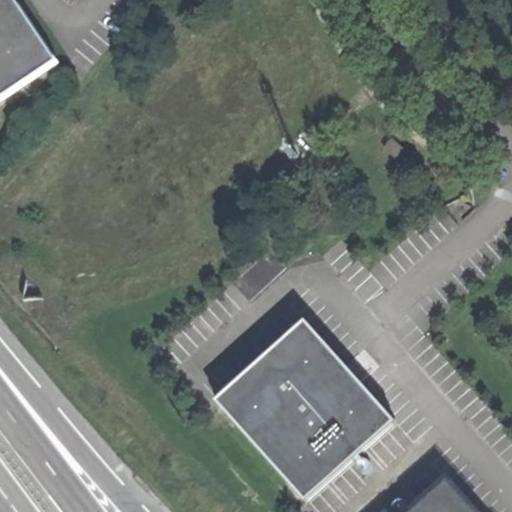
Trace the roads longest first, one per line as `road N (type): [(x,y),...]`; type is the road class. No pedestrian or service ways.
road 1 (unclassified): [(511,154),(482,142),(397,68),(362,0)]
road 2 (trunk): [(152,511),(0,356)]
road 3 (trunk): [(91,511),(0,389)]
